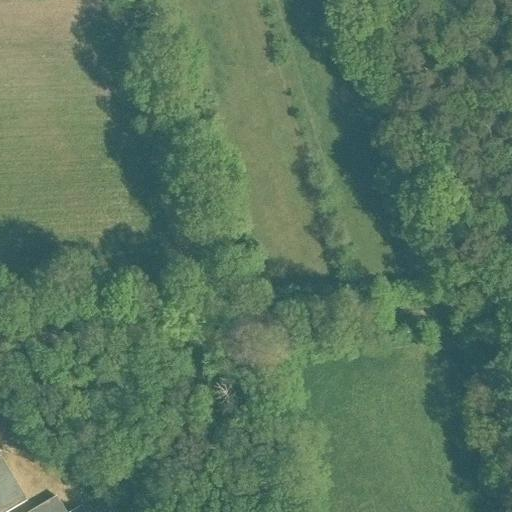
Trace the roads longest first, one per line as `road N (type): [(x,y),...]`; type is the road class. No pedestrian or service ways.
road 1 (track): [(217,313),(511,296)]
road 2 (track): [(0,322),(217,313)]
road 3 (track): [(134,511),(169,452),(217,313)]
